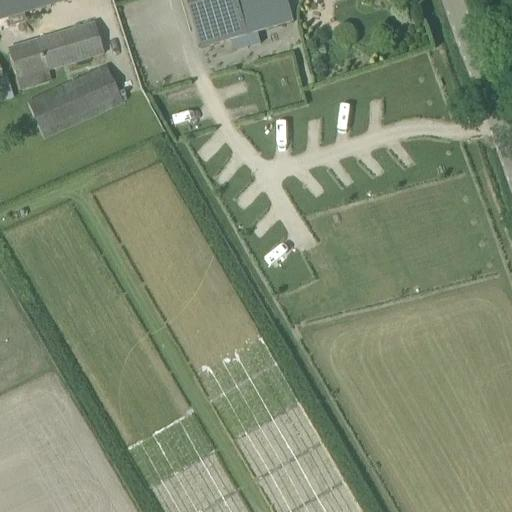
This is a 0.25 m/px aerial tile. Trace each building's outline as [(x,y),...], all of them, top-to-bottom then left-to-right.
[(0,0),(0,18),(7,17),(10,29),(26,24),(23,12),(38,7),(62,0),(0,0)] [(286,0),(186,0),(201,50),(293,24),(288,4),(286,0)] [(47,73),(103,57),(95,26),(7,50),(19,93),(50,85),(47,73)] [(45,141),(122,105),(105,68),(28,105),(45,141)] [(5,77),(0,78),(0,77),(0,101),(1,105),(13,101),(5,77)]
